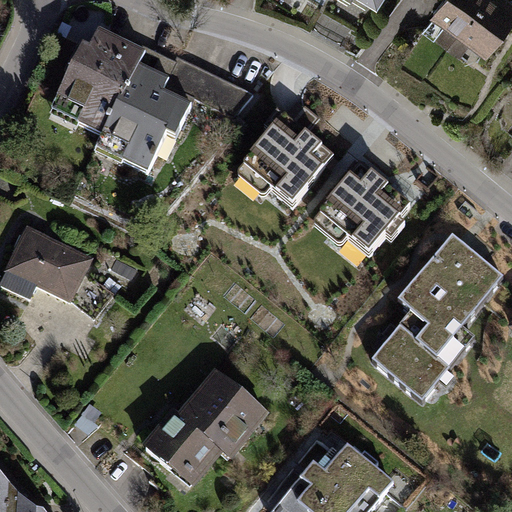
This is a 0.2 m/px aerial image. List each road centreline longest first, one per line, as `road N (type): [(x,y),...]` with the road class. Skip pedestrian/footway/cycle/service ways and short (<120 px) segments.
road 1 (residential): [(511,209),(355,79),(229,22),(138,0)]
road 2 (residential): [(0,387),(107,511)]
